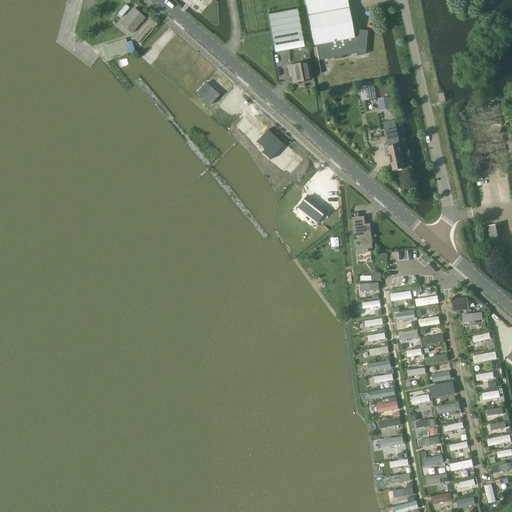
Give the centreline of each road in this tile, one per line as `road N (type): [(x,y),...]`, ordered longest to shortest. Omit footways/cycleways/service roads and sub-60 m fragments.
road 1 (tertiary): [(434,241),(158,0)]
road 2 (residential): [(434,241),(448,200),(403,0)]
